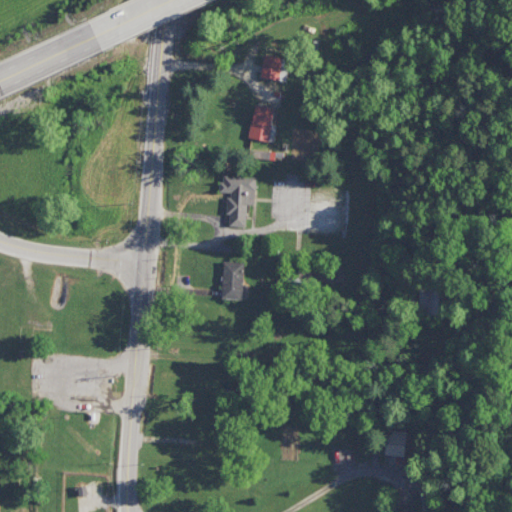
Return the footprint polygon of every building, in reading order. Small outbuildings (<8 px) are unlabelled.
[(262,54),(289,56),(286,95),(260,93),(262,54)] [(276,139),(277,104),(252,103),(251,138),(276,139)] [(249,203),(255,203),(257,175),(222,174),(221,190),(231,191),(229,225),(248,226),(249,203)] [(245,298),(245,261),(225,261),(225,298),(245,298)] [(308,281),(308,269),(288,270),(289,282),(308,281)] [(443,289),(415,289),(415,314),(442,314),(443,289)] [(388,454),(407,454),(407,429),(388,429),(388,454)] [(77,485),(89,485),(89,493),(78,493),(77,485)]
